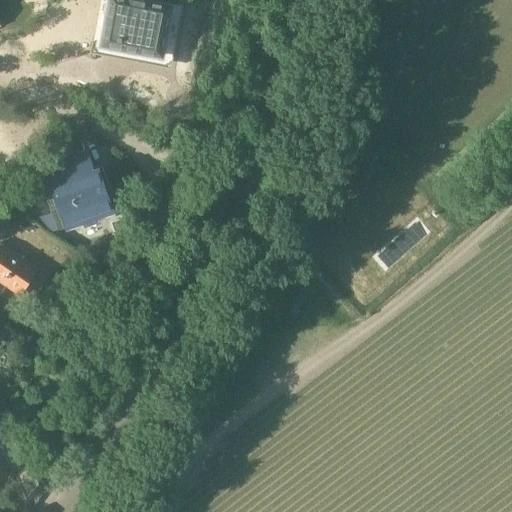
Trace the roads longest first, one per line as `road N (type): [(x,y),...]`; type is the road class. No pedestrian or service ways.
road 1 (residential): [(54,511),(202,289),(309,0)]
road 2 (track): [(511,200),(395,304),(210,438),(167,511)]
road 3 (residential): [(164,162),(48,91),(0,81)]
